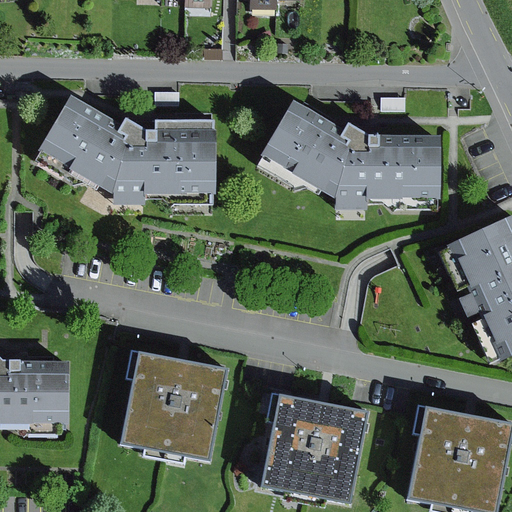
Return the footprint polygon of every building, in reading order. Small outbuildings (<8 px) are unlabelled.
[(208,0),(183,0),(184,2),(184,15),(208,15),(208,0)] [(271,0),(247,0),(248,16),(272,16),(272,5),(271,0)] [(286,46),(276,46),(275,55),(286,56),(286,46)] [(404,100),(380,100),(380,113),(404,113),(404,100)] [(209,204),(210,138),(129,137),(65,107),(32,159),(107,204),(209,204)] [(433,205),(434,139),(353,138),(289,108),(256,159),(331,204),(433,205)] [(511,223),(510,219),(439,250),(487,360),(511,349),(511,223)] [(227,370),(144,356),(128,443),(212,458),(227,370)] [(0,431),(61,432),(57,374),(0,373),(0,431)] [(274,486),(354,500),(369,414),(289,400),(274,486)] [(511,427),(432,412),(415,498),(486,511),(498,511),(511,441),(511,427)]
